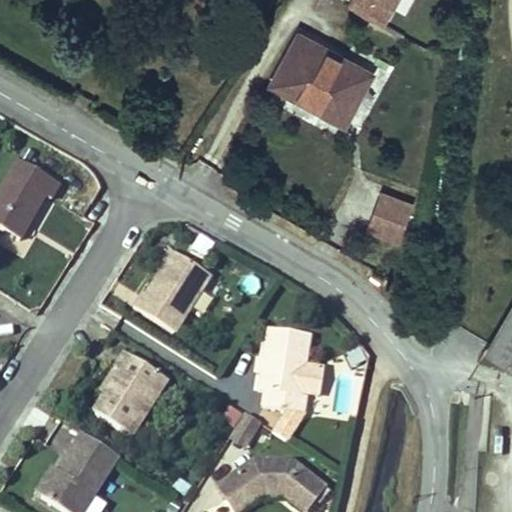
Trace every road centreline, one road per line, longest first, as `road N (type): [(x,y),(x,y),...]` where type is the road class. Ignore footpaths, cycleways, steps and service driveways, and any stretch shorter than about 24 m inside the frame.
road 1 (unclassified): [(147,187),(233,227),(391,326)]
road 2 (residential): [(147,187),(0,419)]
road 3 (unknown): [(190,207),(312,0)]
road 4 (unclassified): [(391,326),(429,391),(425,511)]
road 5 (unclassified): [(391,326),(349,511)]
road 6 (unclassified): [(0,99),(147,187)]
